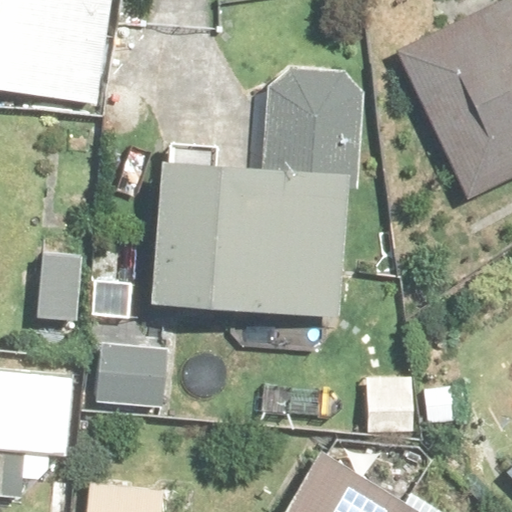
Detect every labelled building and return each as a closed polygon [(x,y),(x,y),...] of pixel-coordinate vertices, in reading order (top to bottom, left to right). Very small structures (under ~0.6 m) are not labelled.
[(113,0),(2,0),(0,18),(0,95),(99,109),(113,0)] [(511,199),(511,42),(494,8),(329,93),(411,251),(511,199)] [(268,199),(279,101),(171,145),(179,199),(268,199)] [(282,214),(93,203),(84,345),(274,356),(282,214)] [(83,259),(46,255),(39,321),(76,325),(83,259)] [(165,354),(99,347),(92,407),(158,415),(165,354)] [(410,438),(411,383),(367,383),(366,437),(410,438)] [(511,511),(511,457),(508,454),(449,511),(511,511)] [(283,511),(256,493),(243,511),(283,511)]
